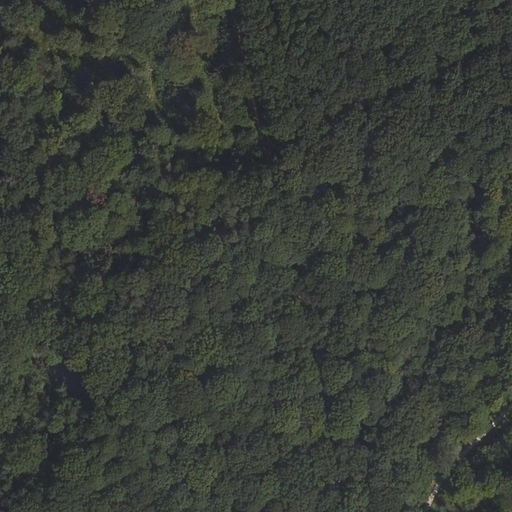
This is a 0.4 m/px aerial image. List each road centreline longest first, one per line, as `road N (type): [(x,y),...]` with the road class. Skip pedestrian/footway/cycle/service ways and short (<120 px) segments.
road 1 (track): [(294,156),(385,511)]
road 2 (track): [(254,0),(294,156)]
road 3 (track): [(424,511),(436,486),(511,412)]
